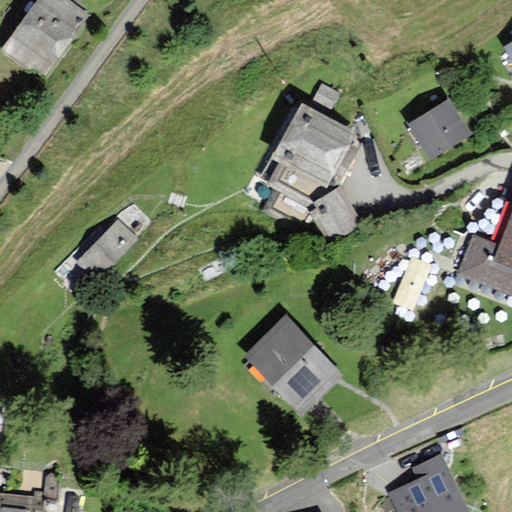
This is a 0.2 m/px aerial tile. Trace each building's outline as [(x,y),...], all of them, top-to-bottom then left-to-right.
[(39,0),(4,49),(30,67),(33,62),(45,70),(86,13),(67,0),(39,0)] [(449,102),(411,125),(431,157),(469,134),(449,102)] [(353,134),(302,106),(263,179),(279,187),(267,208),(299,225),(322,182),(326,184),(353,134)] [(361,225),(340,189),(316,202),(320,209),(312,213),(316,220),(329,243),(361,225)] [(511,221),(502,247),(474,237),(461,272),(511,290),(511,221)] [(118,222),(84,259),(100,274),(135,238),(118,222)] [(389,298),(410,306),(428,261),(407,252),(389,298)] [(340,374),(286,319),(248,356),(302,411),(340,374)] [(463,511),(466,511),(441,458),(414,470),(420,483),(393,495),(400,511),(463,511)] [(0,511),(31,511),(32,500),(0,496),(0,511)]
